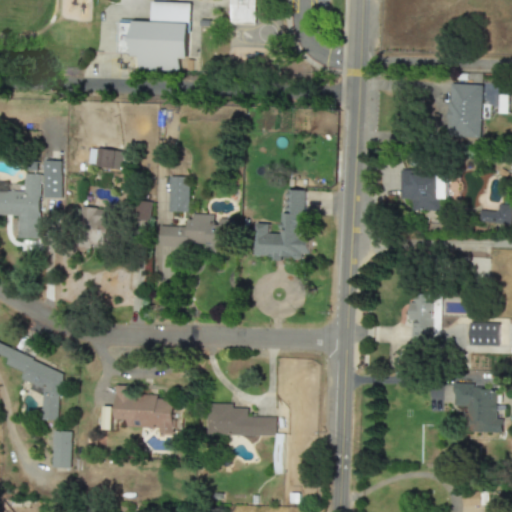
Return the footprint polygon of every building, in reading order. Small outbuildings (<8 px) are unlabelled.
[(230,0),(229,24),(255,25),(255,0),(230,0)] [(191,4),(152,2),(151,22),(120,21),(118,54),(140,55),(139,70),(179,72),(180,59),(188,60),(191,4)] [(447,138),(480,138),(482,85),(448,84),(447,138)] [(122,152),(90,148),(88,166),(120,169),(122,152)] [(62,161),(44,161),(43,198),(61,199),(62,161)] [(399,199),(410,200),(410,210),(440,210),(440,199),(447,199),(448,176),(422,176),(422,171),(400,170),(399,199)] [(0,190),(0,216),(39,217),(40,174),(26,174),(26,191),(0,190)] [(189,213),(190,177),(170,177),(169,212),(189,213)] [(304,191),(288,190),(288,213),(280,213),(279,234),(269,234),(269,224),(256,224),(256,258),(303,259),(303,254),(310,255),(311,238),(304,238),(304,191)] [(150,202),(137,203),(139,221),(151,220),(150,202)] [(477,222),(509,226),(511,206),(499,204),(497,212),(479,209),(477,222)] [(229,251),(231,219),(218,219),(218,224),(213,224),(214,215),(189,214),(188,228),(167,226),(166,247),(229,251)] [(499,346),(500,324),(470,323),(469,345),(499,346)] [(58,421),(58,402),(62,395),(63,371),(0,345),(0,354),(8,358),(7,366),(23,372),(22,380),(34,385),(43,389),(42,421),(58,421)] [(172,434),(173,400),(157,400),(157,396),(132,395),(132,386),(115,386),(114,421),(126,421),(126,427),(158,428),(158,434),(172,434)] [(502,433),(502,419),(496,419),(497,403),(500,403),(501,388),(455,387),(454,406),(469,406),(468,433),(502,433)] [(275,418),(248,417),(248,409),(233,408),(233,404),(208,404),(208,436),(275,437),(275,418)] [(111,407),(102,407),(102,430),(110,430),(111,407)] [(70,468),(71,432),(54,431),(53,468),(70,468)] [(274,474),(282,474),(283,435),(275,434),(274,474)] [(479,494),(463,495),(463,507),(480,506),(479,494)]
